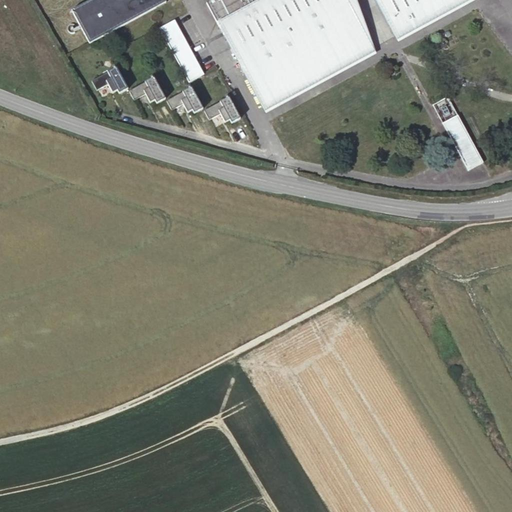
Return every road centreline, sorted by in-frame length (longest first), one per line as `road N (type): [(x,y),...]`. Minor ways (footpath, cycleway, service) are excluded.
road 1 (track): [(0,438),(90,420),(461,228),(511,220)]
road 2 (tertiary): [(511,207),(451,213),(371,203),(189,159),(0,96)]
